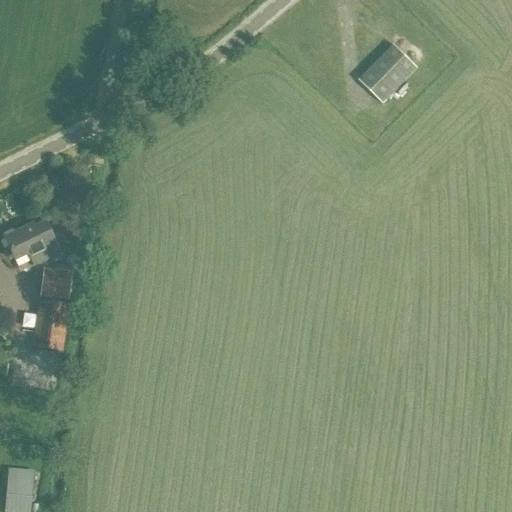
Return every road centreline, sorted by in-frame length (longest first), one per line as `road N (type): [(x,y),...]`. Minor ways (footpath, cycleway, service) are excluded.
road 1 (unclassified): [(101,123),(219,56),(283,0)]
road 2 (unclassified): [(101,123),(136,0)]
